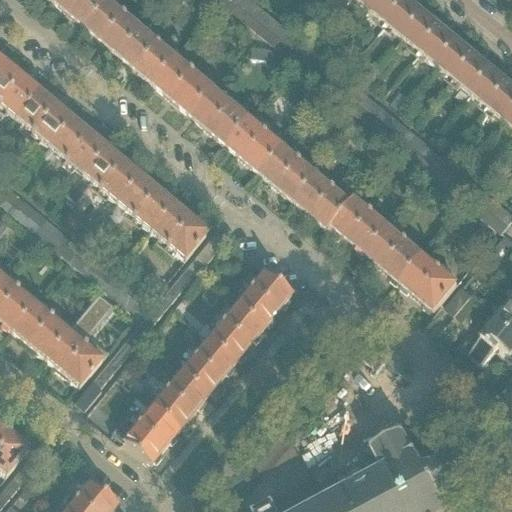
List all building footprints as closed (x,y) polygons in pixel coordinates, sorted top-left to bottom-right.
[(59,0),(54,6),(87,35),(111,7),(102,0),(59,0)] [(229,0),(211,0),(225,11),(232,2),(229,0)] [(245,0),(234,0),(232,2),(268,32),(274,24),(245,0)] [(352,0),(351,2),(368,16),(380,0),(352,0)] [(380,0),(368,16),(385,30),(407,3),(402,0),(380,0)] [(232,2),(225,11),(260,40),(268,32),(232,2)] [(385,30),(402,44),(424,17),(407,3),(385,30)] [(87,35),(121,63),(145,35),(111,7),(87,35)] [(402,44),(419,58),(441,31),(424,17),(402,44)] [(274,24),(268,32),(306,63),(312,55),(274,24)] [(419,58),(436,72),(458,46),(441,31),(419,58)] [(268,32),(260,40),(299,72),(299,71),(306,63),(268,32)] [(121,63),(155,91),(178,64),(145,35),(121,63)] [(436,72),(453,86),(475,60),(458,46),(436,72)] [(252,51),(251,63),(268,65),(269,53),(252,51)] [(312,55),(306,63),(340,91),(347,83),(312,55)] [(453,86),(470,100),(492,74),(475,60),(453,86)] [(299,71),(299,72),(333,100),(333,99),(340,91),(306,63),(299,71)] [(201,106),(213,92),(178,64),(155,91),(194,124),(206,110),(201,106)] [(0,72),(0,112),(14,125),(37,97),(3,68),(0,72)] [(470,100),(487,114),(509,88),(492,74),(470,100)] [(347,83),(340,91),(374,119),(380,111),(347,83)] [(487,114),(504,128),(511,118),(511,90),(509,88),(487,114)] [(333,99),(333,100),(366,128),(367,128),(374,119),(340,91),(333,99)] [(206,110),(194,124),(228,153),(251,125),(213,92),(201,106),(206,110)] [(14,125),(47,153),(71,125),(37,97),(14,125)] [(399,97),(390,109),(397,115),(407,104),(399,97)] [(380,111),(374,119),(406,146),(413,138),(380,111)] [(349,119),(343,126),(355,136),(361,130),(349,119)] [(367,128),(366,128),(399,154),(406,146),(374,119),(367,128)] [(47,153),(81,181),(105,153),(71,125),(47,153)] [(228,153),(262,181),(285,153),(251,125),(228,153)] [(413,138),(406,146),(440,174),(447,166),(413,138)] [(406,146),(399,154),(433,183),(440,174),(406,146)] [(81,181),(115,209),(138,182),(105,153),(81,181)] [(262,181),(295,209),(319,181),(285,153),(262,181)] [(447,166),(440,174),(474,202),(481,194),(447,166)] [(440,174),(433,183),(467,211),(474,202),(440,174)] [(295,209),(329,238),(352,210),(352,209),(319,181),(295,209)] [(115,209),(149,238),(172,210),(138,182),(115,209)] [(0,198),(5,203),(11,196),(0,186),(0,198)] [(511,220),(481,194),(474,202),(508,229),(511,224),(511,220)] [(5,203),(39,231),(45,224),(11,196),(5,203)] [(474,202),(467,211),(500,238),(508,229),(474,202)] [(0,209),(34,237),(39,231),(5,203),(0,209)] [(365,260),(367,261),(390,233),(356,205),(355,204),(352,209),(352,210),(329,238),(338,245),(342,240),(358,254),(356,256),(363,263),(365,260)] [(172,210),(149,238),(183,266),(206,239),(172,210)] [(39,231),(73,260),(79,252),(45,224),(39,231)] [(34,237),(68,265),(73,260),(39,231),(34,237)] [(367,261),(368,263),(366,265),(373,271),(375,269),(391,282),(389,285),(396,291),(399,288),(400,290),(424,262),(390,233),(367,261)] [(504,241),(501,245),(505,248),(509,251),(511,253),(511,246),(505,240),(504,241)] [(211,242),(195,262),(203,268),(204,270),(221,250),(211,242)] [(476,242),(467,253),(478,262),(487,251),(476,242)] [(73,260),(106,288),(113,280),(79,252),(73,260)] [(68,265),(102,293),(106,288),(73,260),(68,265)] [(195,262),(175,286),(182,293),(203,268),(195,262)] [(458,291),(424,262),(400,290),(402,291),(400,294),(407,300),(409,297),(425,310),(423,313),(430,319),(432,316),(435,319),(447,303),(458,291)] [(242,301),(234,311),(262,334),(266,330),(268,332),(274,325),(272,323),(281,311),(284,313),(290,306),(287,304),(291,300),(264,278),(255,288),(248,282),(236,297),(242,301)] [(113,280),(106,288),(140,316),(147,308),(113,280)] [(0,328),(10,337),(33,309),(0,281),(0,328)] [(152,282),(146,290),(155,297),(161,290),(152,282)] [(175,286),(153,312),(161,319),(182,293),(175,286)] [(106,288),(102,293),(136,322),(140,316),(106,288)] [(445,313),(454,321),(470,301),(461,294),(445,313)] [(67,337),(44,365),(79,393),(91,378),(101,365),(106,359),(87,343),(112,312),(97,300),(67,337)] [(10,337),(44,365),(67,337),(33,309),(10,337)] [(511,311),(508,309),(494,326),(509,338),(511,334),(511,311)] [(214,335),(206,345),(234,368),(237,364),(240,366),(245,359),(243,357),(253,345),(256,347),(262,340),(259,338),(262,334),(234,311),(226,320),(221,316),(209,331),(214,335)] [(153,312),(132,337),(140,344),(161,319),(153,312)] [(511,334),(509,338),(494,326),(468,358),(482,370),(495,355),(503,362),(507,358),(510,360),(511,358),(511,334)] [(132,337),(113,361),(120,368),(140,344),(132,337)] [(186,369),(178,379),(206,402),(209,398),(211,400),(217,393),(215,391),(225,379),(227,381),(233,374),(231,372),(234,368),(206,345),(198,355),(192,351),(181,365),(186,369)] [(113,361),(91,388),(98,394),(120,368),(113,361)] [(158,404),(150,413),(177,435),(181,432),(183,434),(189,426),(187,424),(197,412),(199,415),(205,408),(203,406),(206,402),(178,379),(169,389),(164,385),(152,399),(158,404)] [(74,408),(84,416),(100,396),(91,388),(74,408)] [(125,420),(111,438),(122,447),(149,470),(152,465),(155,467),(161,460),(158,458),(168,446),(171,448),(177,441),(174,439),(177,435),(150,413),(142,422),(136,417),(130,424),(125,420)] [(0,431),(0,479),(4,482),(27,454),(0,431)] [(443,511),(441,507),(458,489),(447,467),(421,471),(414,457),(412,458),(401,438),(370,455),(375,464),(319,493),(284,511),(273,511),(271,508),(271,506),(260,511),(443,511)] [(41,448),(24,468),(33,475),(34,476),(51,456),(41,448)] [(24,468),(5,491),(14,498),(33,475),(24,468)] [(67,511),(114,511),(116,510),(89,488),(80,498),(74,492),(61,507),(67,511)] [(5,491),(0,497),(0,511),(1,511),(13,498),(5,491)]
